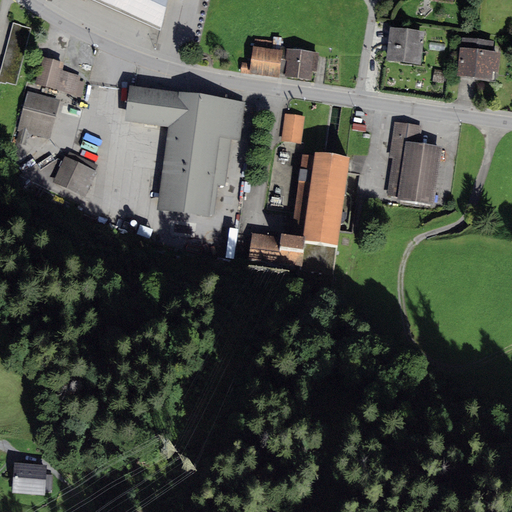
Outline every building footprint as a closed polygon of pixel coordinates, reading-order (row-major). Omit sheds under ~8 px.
[(86,0),(160,33),(168,0),(86,0)] [(30,29),(13,24),(0,74),(0,83),(0,82),(6,84),(6,83),(15,85),(30,29)] [(425,31),(390,27),(386,61),(421,65),(425,31)] [(250,63),(242,62),(240,73),(279,78),(279,74),(285,75),(287,60),(285,60),(287,48),(287,47),(281,46),(282,37),(273,36),(272,41),(255,39),(254,46),(253,46),(250,63)] [(461,47),(460,46),(456,76),(498,80),(501,52),(491,51),(493,42),(462,38),(461,47)] [(285,60),(287,60),(285,75),(284,76),(311,80),(312,71),(316,72),(319,52),(287,48),(285,60)] [(64,62),(42,56),(35,83),(81,96),(85,82),(80,80),(81,75),(62,70),(64,62)] [(445,70),(434,69),(432,82),(443,83),(445,70)] [(168,126),(156,210),(209,217),(210,214),(221,137),(232,138),(240,140),(245,102),(130,86),(125,120),(168,126)] [(60,100),(27,91),(17,131),(18,131),(15,143),(26,146),(29,134),(49,139),(60,100)] [(304,116),(285,113),(281,141),(300,144),(304,116)] [(423,126),(394,121),(389,158),(393,158),(387,195),(397,197),(397,199),(434,205),(443,146),(420,142),(423,126)] [(225,186),(232,138),(221,137),(210,214),(213,214),(218,185),(225,186)] [(251,232),(248,259),(301,267),(298,288),(332,293),(350,156),(314,151),(314,155),(302,153),(291,234),(282,233),(281,236),(251,232)] [(69,152),(67,157),(95,170),(97,165),(69,152)] [(67,157),(65,156),(53,182),(85,197),(97,171),(95,170),(67,157)] [(153,230),(140,225),(137,234),(150,238),(153,230)] [(14,462),(12,493),(44,495),(44,491),(52,492),(53,474),(47,474),(47,464),(14,462)]
